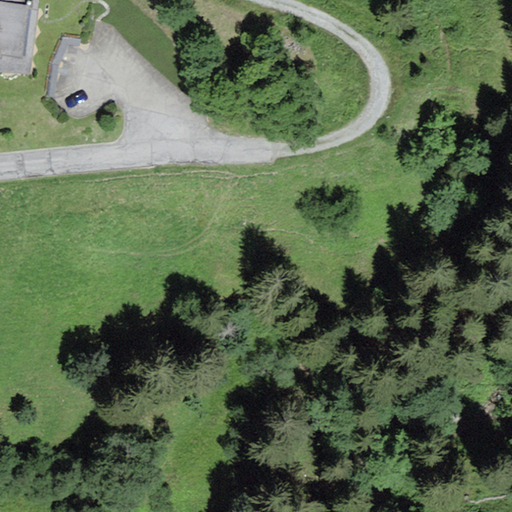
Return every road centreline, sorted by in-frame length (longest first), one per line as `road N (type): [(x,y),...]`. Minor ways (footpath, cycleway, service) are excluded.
road 1 (track): [(274,150),(360,124),(378,90),(374,62),(353,36),(271,0)]
road 2 (residential): [(0,169),(274,150)]
